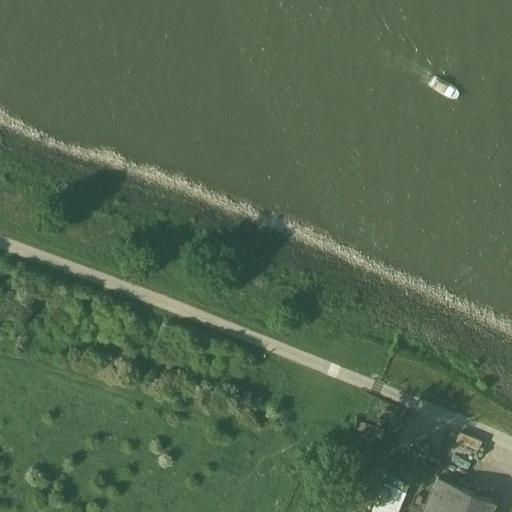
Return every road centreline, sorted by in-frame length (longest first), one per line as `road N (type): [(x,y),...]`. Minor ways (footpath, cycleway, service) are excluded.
road 1 (track): [(0,351),(282,441),(341,445),(368,420),(377,389)]
road 2 (unclassified): [(511,445),(377,389)]
